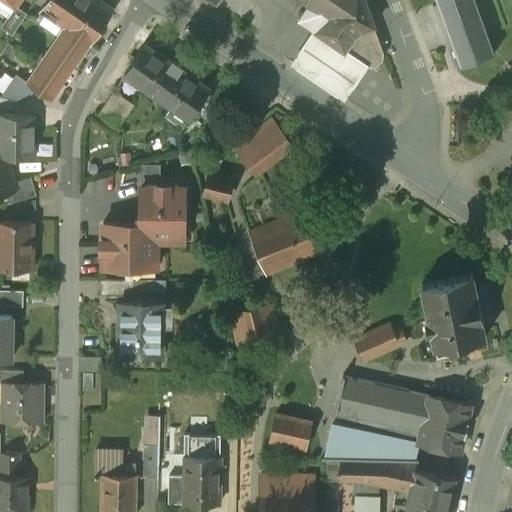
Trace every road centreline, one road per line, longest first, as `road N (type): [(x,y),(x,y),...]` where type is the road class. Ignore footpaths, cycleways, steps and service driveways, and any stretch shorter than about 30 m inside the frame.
road 1 (residential): [(148,0),(93,79),(76,135),(69,511)]
road 2 (residential): [(161,0),(403,161)]
road 3 (residential): [(403,161),(425,124),(424,95),(385,0)]
road 4 (residential): [(403,161),(511,233)]
